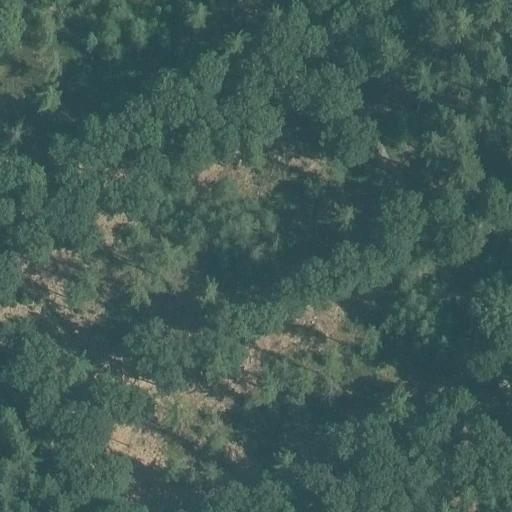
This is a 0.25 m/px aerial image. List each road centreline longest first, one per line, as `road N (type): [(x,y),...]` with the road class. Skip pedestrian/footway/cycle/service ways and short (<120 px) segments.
road 1 (track): [(0,380),(73,511),(378,511),(511,442)]
road 2 (track): [(511,415),(306,0)]
